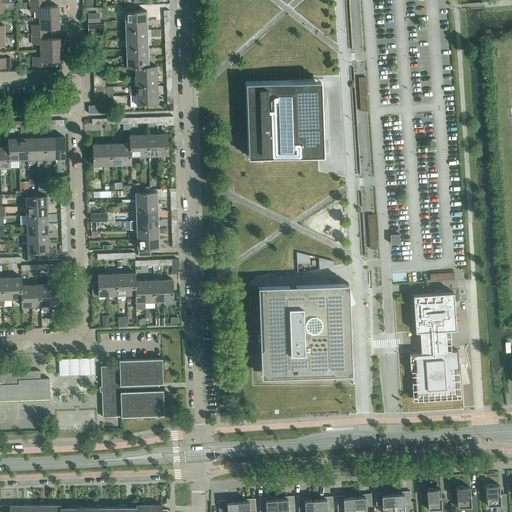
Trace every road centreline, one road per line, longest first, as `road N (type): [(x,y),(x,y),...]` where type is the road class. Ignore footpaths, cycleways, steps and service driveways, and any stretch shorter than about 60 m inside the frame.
road 1 (residential): [(199,434),(184,0)]
road 2 (residential): [(0,341),(67,338),(81,329),(74,73)]
road 3 (residential): [(198,488),(511,467)]
road 4 (secondary): [(198,453),(478,433)]
road 5 (residential): [(199,434),(0,451)]
road 6 (secondary): [(0,464),(198,453)]
road 7 (residential): [(0,478),(198,472)]
